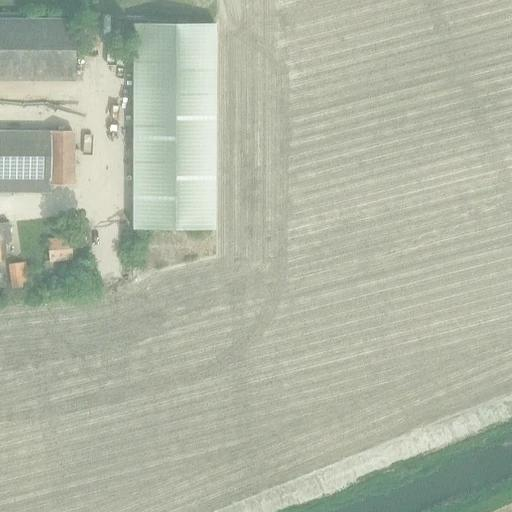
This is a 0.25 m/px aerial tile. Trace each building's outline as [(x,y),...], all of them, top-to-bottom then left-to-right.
[(0,80),(74,81),(75,19),(0,18),(0,80)] [(132,25),(132,228),(213,228),(214,26),(132,25)] [(72,183),(72,131),(0,131),(0,191),(49,191),(49,183),(72,183)] [(9,223),(0,223),(0,261),(0,262),(0,258),(0,255),(6,255),(5,243),(11,242),(9,223)] [(49,260),(73,258),(72,238),(48,240),(49,260)]
